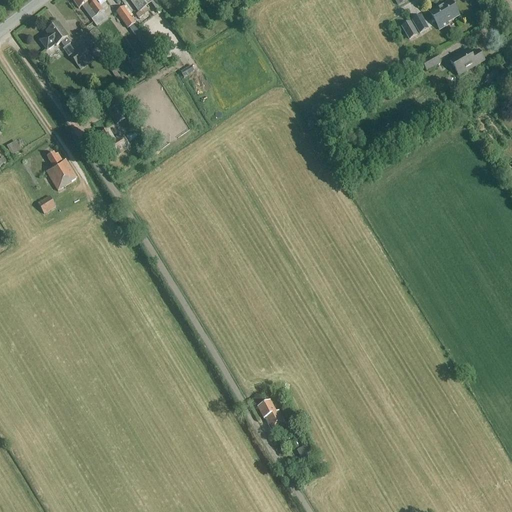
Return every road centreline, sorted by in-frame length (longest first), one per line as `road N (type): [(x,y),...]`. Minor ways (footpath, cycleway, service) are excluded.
road 1 (track): [(309,511),(5,28)]
road 2 (track): [(0,54),(90,189)]
